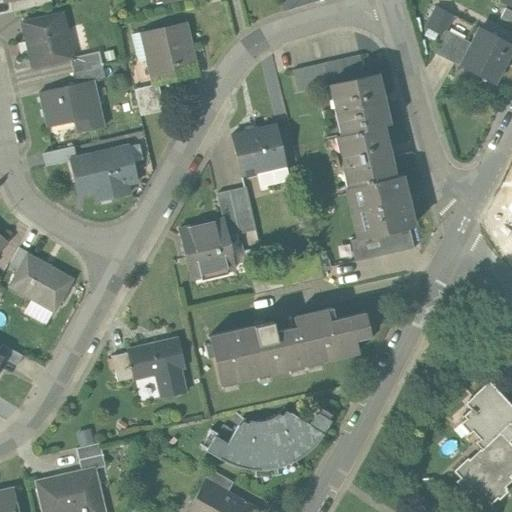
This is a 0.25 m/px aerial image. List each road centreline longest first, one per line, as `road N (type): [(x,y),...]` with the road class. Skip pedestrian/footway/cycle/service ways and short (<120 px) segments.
road 1 (residential): [(329,0),(263,25),(237,54),(128,245)]
road 2 (residential): [(461,222),(341,461),(306,511)]
road 3 (residential): [(461,222),(436,172),(391,0)]
road 4 (residential): [(128,245),(42,398),(0,431)]
road 5 (residential): [(128,245),(38,196),(18,164),(0,84)]
